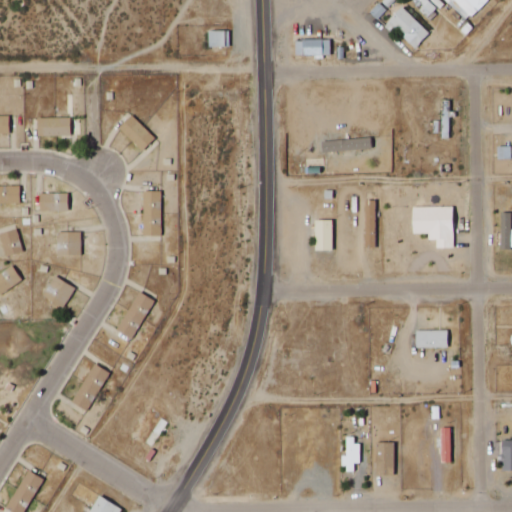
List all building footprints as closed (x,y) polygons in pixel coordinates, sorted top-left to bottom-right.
[(485,0),(444,0),(464,21),(485,0)] [(393,28),(414,47),(428,32),(399,6),(382,25),(390,32),(393,28)] [(207,46),(227,46),(227,30),(206,30),(207,46)] [(328,39),(293,40),(293,56),(328,56),(328,39)] [(448,100),(440,100),(439,136),(447,136),(448,100)] [(0,113),(12,113),(12,131),(0,131),(0,113)] [(134,113),(157,136),(144,149),(121,126),(134,113)] [(41,115),(73,115),(74,133),(41,134),(41,115)] [(319,141),(321,153),(369,148),(368,136),(319,141)] [(509,145),(495,146),(495,159),(509,158),(509,145)] [(0,185),(22,185),(22,202),(0,202),(0,185)] [(146,234),(146,189),(165,189),(165,234),(146,234)] [(42,193),(70,192),(71,210),(42,211),(42,193)] [(374,200),(364,200),(363,247),(373,247),(374,200)] [(451,206),(410,207),(411,233),(426,233),(427,240),(434,239),(434,248),(452,248),(451,206)] [(498,248),(511,247),(511,229),(509,229),(509,212),(499,212),(498,248)] [(330,220),(313,220),(313,251),(331,250),(330,220)] [(26,251),(8,256),(2,232),(19,228),(26,251)] [(85,254),(61,255),(59,231),(83,230),(85,254)] [(0,273),(15,263),(25,278),(2,294),(0,291),(0,273)] [(65,306),(45,292),(59,273),(79,287),(65,306)] [(118,327),(142,289),(159,299),(135,337),(118,327)] [(414,348),(446,347),(445,330),(414,330),(414,348)] [(73,400),(97,362),(113,372),(90,410),(73,400)] [(448,463),(448,428),(438,428),(439,463),(448,463)] [(356,437),(344,437),(344,456),(342,456),(341,471),(353,471),(353,463),(356,463),(356,437)] [(511,439),(500,440),(500,471),(511,470),(511,439)] [(373,474),(391,475),(392,442),(374,442),(373,474)] [(16,511),(8,507),(31,469),(48,479),(27,511),(16,511)] [(86,511),(117,511),(120,506),(94,494),(86,511)]
